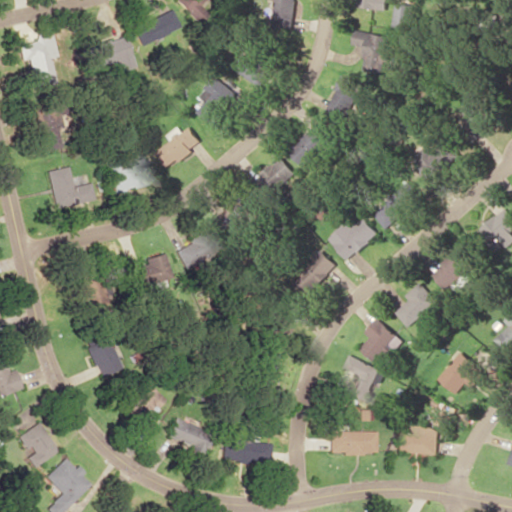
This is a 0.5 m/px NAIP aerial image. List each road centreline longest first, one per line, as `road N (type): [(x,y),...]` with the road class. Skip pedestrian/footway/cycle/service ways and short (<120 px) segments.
road 1 (tertiary): [(511,506),(396,487),(246,504),(197,497),(140,473),(105,448),(50,369),(0,166)]
road 2 (residential): [(19,251),(170,205),(282,115),(308,76),(328,0)]
road 3 (residential): [(300,500),(294,437),(304,379),(327,333),(511,160)]
road 4 (residential): [(451,511),(475,441),(511,395)]
